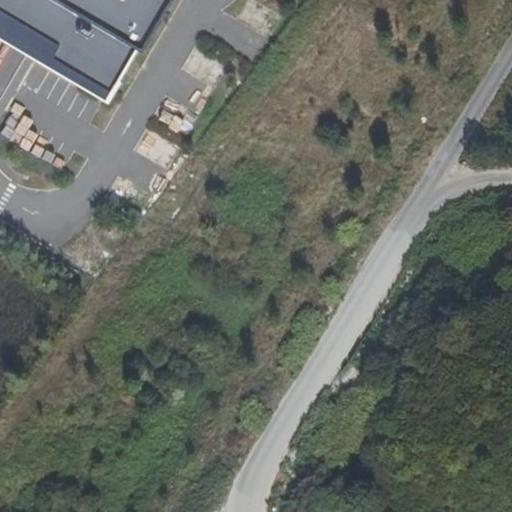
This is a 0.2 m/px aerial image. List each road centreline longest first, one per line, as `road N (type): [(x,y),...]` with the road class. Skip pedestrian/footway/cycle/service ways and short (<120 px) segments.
road 1 (unclassified): [(400,233),(264,469),(249,511)]
road 2 (unclassified): [(511,56),(400,233)]
road 3 (unclassified): [(400,233),(460,188),(511,181)]
